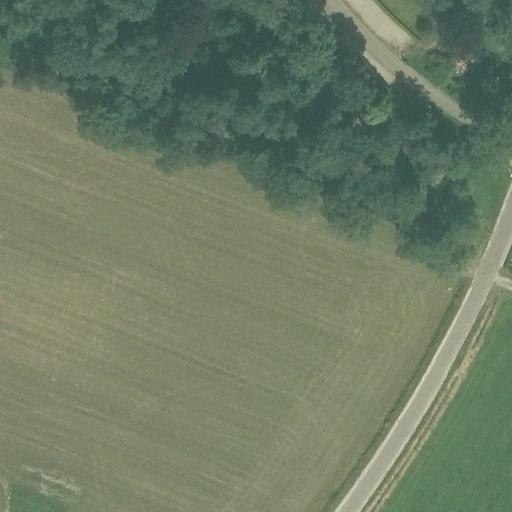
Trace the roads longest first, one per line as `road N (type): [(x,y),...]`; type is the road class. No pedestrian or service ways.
road 1 (unclassified): [(346,511),(451,347),(511,207)]
road 2 (residential): [(511,146),(406,74),(330,0)]
